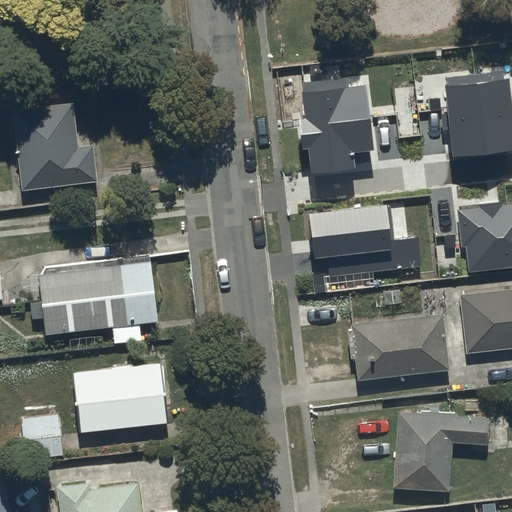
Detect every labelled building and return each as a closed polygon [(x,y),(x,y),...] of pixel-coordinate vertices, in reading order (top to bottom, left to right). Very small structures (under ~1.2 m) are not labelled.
[(378,80),(364,81),(370,155),(432,150),(426,75),(409,76),(409,67),(377,69),(378,80)] [(11,104),(21,185),(97,176),(93,143),(78,145),(72,98),(56,100),(55,96),(33,99),(34,102),(11,104)] [(385,256),(385,262),(430,258),(429,252),(463,248),(458,194),(357,203),(360,243),(375,242),(376,256),(385,256)] [(37,269),(44,329),(156,316),(149,256),(37,269)] [(511,284),(458,291),(465,350),(511,344),(511,284)] [(354,354),(356,375),(447,366),(441,310),(346,320),(350,354),(354,354)] [(76,365),(81,428),(113,425),(113,427),(122,426),(122,423),(163,419),(158,358),(76,365)] [(392,482),(393,482),(447,485),(450,438),(488,440),(489,413),(396,407),(392,482)] [(59,412),(21,414),(23,453),(62,451),(59,412)] [(4,467),(0,467),(0,511),(19,511),(19,509),(9,511),(4,467)] [(89,480),(58,482),(60,511),(183,511),(183,507),(141,511),(138,480),(89,484),(89,480)]
